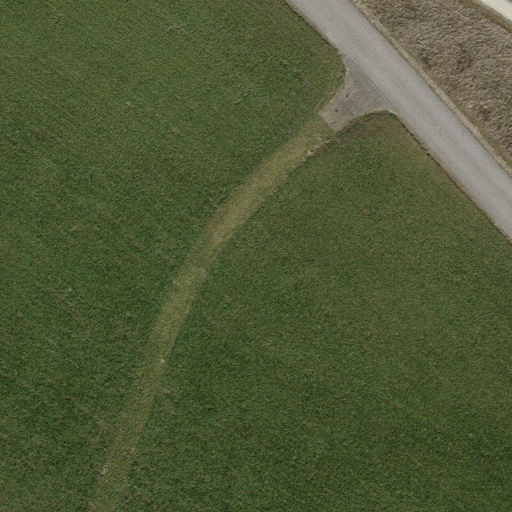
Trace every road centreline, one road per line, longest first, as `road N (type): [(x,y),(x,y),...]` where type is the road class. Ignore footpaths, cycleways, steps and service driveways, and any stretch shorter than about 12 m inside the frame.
road 1 (track): [(388,71),(269,177),(216,237),(170,332),(104,511)]
road 2 (track): [(315,0),(511,204)]
